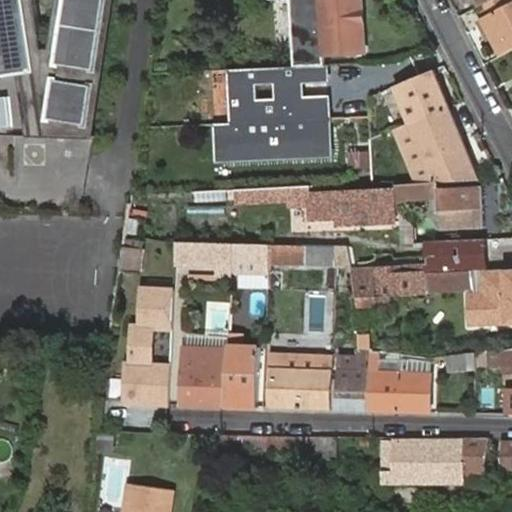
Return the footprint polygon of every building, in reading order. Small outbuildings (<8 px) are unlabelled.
[(0,0),(0,77),(38,72),(42,95),(30,94),(30,110),(52,112),(52,120),(58,121),(58,134),(88,135),(87,125),(95,126),(111,18),(112,0),(0,0)] [(268,0),(269,2),(292,1),(296,67),(326,66),(325,57),(367,54),(363,0),(268,0)] [(511,0),(479,0),(483,7),(480,9),(485,18),(511,5),(511,0)] [(511,5),(485,18),(503,56),(511,51),(511,5)] [(326,66),(296,67),(231,71),(234,125),(217,126),(219,162),(330,156),(327,104),(302,106),(301,85),(327,83),(326,66)] [(409,123),(454,109),(437,69),(394,85),(409,123)] [(179,99),(180,72),(150,71),(150,98),(179,99)] [(469,146),(454,109),(409,123),(428,161),(469,146)] [(409,123),(393,130),(409,163),(428,161),(409,123)] [(484,180),(469,146),(428,161),(437,182),(484,180)] [(437,182),(428,161),(409,163),(418,183),(437,182)] [(489,211),(488,188),(450,189),(450,183),(402,185),(403,200),(445,198),(445,230),(489,229),(489,211)] [(394,213),(394,193),(312,197),(313,223),(341,222),(342,228),(392,225),(394,213)] [(490,268),(489,238),(443,239),(433,240),(434,270),(475,268),(483,268),(490,268)] [(127,242),(123,271),(139,273),(144,244),(127,242)] [(235,244),(178,242),(177,262),(234,264),(235,244)] [(235,244),(234,272),(271,273),(271,264),(271,244),(235,244)] [(307,265),(307,245),(271,244),(271,264),(307,265)] [(339,266),(339,246),(307,245),(307,265),(339,266)] [(339,266),(356,267),(351,247),(339,246),(339,266)] [(361,290),(357,270),(356,267),(339,266),(338,289),(361,290)] [(511,267),(490,268),(483,268),(484,294),(471,295),(472,325),(511,323),(511,267)] [(475,268),(434,270),(428,270),(429,292),(476,289),(475,268)] [(362,296),(429,292),(428,270),(378,274),(377,269),(357,270),(361,290),(362,296)] [(433,346),(429,292),(362,296),(362,306),(385,306),(396,305),(398,326),(386,327),(387,344),(433,346)] [(253,314),(264,314),(264,293),(252,293),(253,314)] [(130,401),(172,405),(174,368),(156,366),(159,334),(175,335),(176,318),(176,296),(146,294),(143,330),(137,329),(135,365),(131,366),(130,401)] [(385,306),(386,327),(398,326),(396,305),(385,306)] [(186,345),(185,405),(224,406),(225,346),(186,345)] [(231,346),(229,406),(262,407),(263,346),(231,346)] [(511,373),(511,347),(493,350),(495,369),(508,367),(509,374),(511,373)] [(370,355),(370,348),(364,348),(360,348),(360,357),(342,357),(341,410),(373,411),(373,372),(369,372),(370,355)] [(473,369),(473,353),(443,357),(443,372),(473,369)] [(272,408),(302,409),(304,355),(274,355),(272,408)] [(302,409),(335,410),(336,356),(304,355),(302,409)] [(384,356),(378,355),(370,355),(369,372),(373,372),(373,411),(404,412),(434,413),(436,375),(406,374),(384,373),(384,356)] [(107,404),(106,427),(126,428),(127,404),(107,404)] [(102,436),(102,452),(116,451),(116,437),(102,436)] [(466,444),(389,442),(389,483),(468,484),(468,473),(488,473),(494,440),(466,439),(466,444)] [(173,511),(177,492),(130,485),(125,511),(173,511)]
